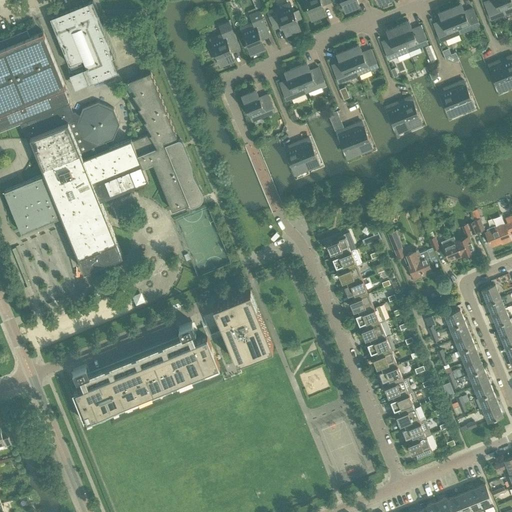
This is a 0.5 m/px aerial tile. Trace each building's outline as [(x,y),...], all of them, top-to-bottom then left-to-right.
[(91,0),(50,17),(73,73),(75,78),(85,74),(89,83),(118,71),(112,57),(115,56),(92,0),(91,0)] [(322,4),(330,1),(330,0),(304,0),(311,16),(318,13),(319,15),(325,13),(322,4)] [(509,7),(511,5),(511,1),(511,0),(488,0),(484,2),(491,18),(511,10),(509,7)] [(285,4),(267,11),(274,28),(283,25),(286,33),(293,30),(292,28),(299,25),(297,20),(302,18),(299,10),(293,12),(291,5),(286,7),(285,4)] [(472,8),(464,11),(461,5),(451,9),(460,32),(479,24),(472,8)] [(441,40),(460,32),(451,9),(440,14),(442,20),(434,23),(441,40)] [(261,39),(270,35),(260,11),(250,14),(253,22),(241,27),(245,37),(241,39),(244,46),(248,45),(250,50),(257,47),(258,50),(265,47),(261,39)] [(420,25),(412,29),(408,20),(397,25),(398,27),(408,50),(427,42),(420,25)] [(231,50),(239,47),(229,22),(219,26),(223,34),(210,39),(219,62),(226,59),(227,61),(234,58),(231,50)] [(388,58),(408,50),(398,27),(388,32),(390,38),(382,41),(388,58)] [(42,115),(69,104),(64,91),(66,90),(43,31),(30,36),(27,29),(0,39),(0,132),(21,124),(21,123),(42,115)] [(428,45),(424,47),(430,62),(434,60),(428,45)] [(370,49),(362,52),(360,46),(349,51),(358,73),(377,66),(370,49)] [(339,81),(358,73),(349,51),(338,55),(340,61),(332,65),(339,81)] [(510,82),(511,81),(511,54),(501,59),(510,82)] [(498,87),(510,82),(501,59),(488,64),(498,87)] [(318,67),(310,70),(307,62),(296,66),(306,91),(325,84),(318,67)] [(286,99),(306,91),(296,66),(290,68),(291,71),(286,73),(288,79),(280,82),(286,99)] [(438,74),(437,71),(435,70),(429,73),(432,79),(437,76),(438,74)] [(148,180),(142,167),(152,163),(171,210),(189,202),(190,203),(191,203),(192,203),(202,198),(203,197),(203,196),(203,195),(203,194),(203,193),(203,191),(202,190),(194,175),(193,173),(193,172),(192,171),(192,168),(192,167),(192,165),(192,164),(191,162),(191,161),(182,139),(181,138),(180,138),(179,137),(178,137),(178,138),(177,138),(150,71),(130,78),(127,80),(135,93),(133,94),(133,93),(133,94),(140,106),(139,107),(138,107),(146,119),(144,120),(143,121),(151,133),(149,134),(149,133),(131,140),(131,138),(108,148),(105,141),(113,138),(119,123),(113,108),(97,102),(83,108),(80,114),(72,111),(69,104),(42,115),(21,123),(21,124),(29,142),(30,141),(43,174),(6,189),(23,231),(63,215),(85,270),(123,254),(100,200),(148,180)] [(462,110),(474,105),(463,80),(451,85),(462,110)] [(450,115),(462,110),(451,85),(439,89),(450,115)] [(267,94),(259,97),(256,91),(243,97),(252,120),(274,111),(267,94)] [(408,124),(420,119),(411,96),(399,101),(408,124)] [(396,129),(408,124),(399,101),(386,105),(396,129)] [(359,149),(371,144),(361,121),(350,126),(359,149)] [(347,154),(359,149),(350,126),(337,131),(347,154)] [(306,165),(318,160),(309,137),(297,142),(306,165)] [(294,170),(306,165),(297,142),(285,147),(294,170)] [(485,229),(480,218),(476,209),(470,211),(473,220),(478,232),(485,229)] [(511,214),(506,217),(508,223),(495,228),(494,226),(486,229),(487,231),(485,232),(491,246),(501,242),(502,243),(510,240),(507,231),(511,229),(511,214)] [(469,236),(478,232),(473,220),(461,225),(466,236),(455,241),(461,255),(461,256),(475,251),(469,236)] [(338,238),(327,243),(331,252),(334,251),(336,255),(336,256),(351,250),(356,248),(349,231),(347,232),(346,232),(337,236),(338,238)] [(398,258),(405,255),(395,231),(388,233),(398,258)] [(373,235),(362,239),(364,245),(376,240),(373,235)] [(434,250),(439,247),(435,236),(429,238),(434,250)] [(454,236),(441,241),(448,260),(461,255),(455,241),(454,236)] [(417,250),(406,254),(410,264),(408,265),(412,276),(422,272),(424,275),(432,271),(427,259),(430,257),(431,260),(437,258),(433,250),(432,247),(427,249),(419,253),(417,250)] [(336,255),(333,257),(336,266),(340,265),(342,270),(357,264),(362,262),(356,248),(351,250),(336,256),(336,255)] [(348,284),(363,278),(357,264),(342,270),(338,271),(342,281),(346,279),(348,284)] [(354,299),(369,293),(363,278),(348,284),(344,286),(348,295),(351,293),(353,298),(354,299)] [(490,286),(481,289),(486,301),(499,295),(495,284),(490,286)] [(236,361),(273,346),(250,289),(213,304),(236,361)] [(359,313),(374,307),(369,293),(354,299),(353,298),(350,300),(354,309),(357,308),(359,313)] [(491,312),(504,306),(499,295),(486,301),(491,312)] [(380,305),(374,307),(359,313),(356,314),(359,323),(363,322),(365,327),(380,321),(386,319),(380,305)] [(508,318),(508,317),(504,306),(491,312),(495,323),(508,318)] [(450,327),(464,321),(459,309),(445,315),(450,327)] [(511,326),(508,318),(495,323),(500,334),(511,329),(511,326)] [(192,332),(196,330),(192,321),(179,327),(182,335),(90,373),(86,364),(73,369),(77,379),(80,377),(84,386),(72,390),(83,417),(85,422),(220,367),(207,336),(196,340),(192,332)] [(371,342),(386,336),(380,321),(365,327),(361,328),(365,338),(369,336),(371,341),(371,342)] [(454,338),(469,333),(464,321),(450,327),(454,338)] [(431,335),(436,333),(433,325),(428,327),(431,335)] [(504,346),(511,342),(511,329),(500,334),(504,346)] [(436,333),(431,335),(434,342),(439,340),(436,333)] [(469,333),(454,338),(459,350),(474,344),(469,333)] [(371,341),(367,343),(371,352),(375,351),(377,355),(377,356),(392,350),(395,348),(390,334),(386,336),(371,342),(371,341)] [(464,362),(478,356),(474,344),(459,350),(464,362)] [(397,364),(392,350),(377,356),(377,355),(373,357),(377,366),(380,365),(382,370),(383,370),(397,364)] [(478,356),(464,362),(469,374),(483,368),(478,356)] [(388,384),(403,378),(401,372),(404,371),(401,362),(397,364),(383,370),(382,370),(379,371),(383,381),(386,379),(388,384)] [(483,368),(469,374),(473,385),(488,380),(483,368)] [(388,384),(385,385),(388,395),(392,393),(394,398),(394,399),(409,393),(413,391),(407,377),(403,378),(388,384)] [(488,380),(473,385),(478,397),(493,391),(488,380)] [(483,409),(497,403),(493,391),(478,397),(483,409)] [(400,413),(415,407),(409,393),(394,399),(394,398),(390,400),(394,409),(398,407),(400,413)] [(497,403),(483,409),(485,414),(488,421),(502,415),(497,403)] [(406,427),(421,421),(415,407),(400,413),(396,414),(400,423),(403,422),(406,427)] [(425,419),(421,421),(406,427),(402,428),(406,438),(409,436),(411,441),(412,442),(426,435),(431,434),(425,419)] [(0,429),(0,445),(4,444),(5,447),(11,445),(7,431),(1,433),(0,429)] [(408,443),(412,452),(415,451),(417,456),(432,450),(426,435),(412,442),(411,441),(408,443)] [(511,456),(504,460),(505,461),(495,465),(497,471),(507,467),(510,473),(509,474),(511,481),(511,456)] [(478,486),(475,488),(482,505),(484,509),(493,505),(494,505),(492,501),(485,483),(478,486)] [(472,489),(466,491),(473,508),(472,509),(473,511),(476,511),(484,509),(482,505),(475,488),(472,489)] [(459,494),(456,495),(462,511),(463,511),(472,509),(473,508),(466,491),(459,494)] [(447,499),(451,511),(462,511),(456,495),(453,496),(447,499)] [(440,500),(437,501),(440,511),(451,511),(447,499),(447,497),(440,500)] [(434,502),(427,505),(427,507),(428,507),(429,511),(440,511),(437,501),(434,502)]
